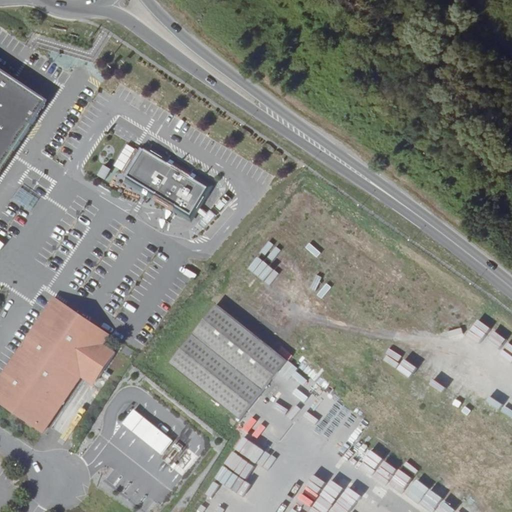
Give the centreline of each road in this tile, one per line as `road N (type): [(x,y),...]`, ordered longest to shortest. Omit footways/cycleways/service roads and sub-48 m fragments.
road 1 (primary): [(97,7),(326,152)]
road 2 (primary): [(326,152),(148,0)]
road 3 (primary): [(511,289),(326,152)]
